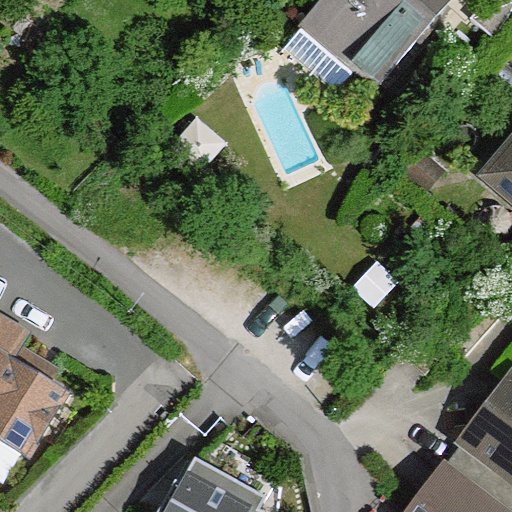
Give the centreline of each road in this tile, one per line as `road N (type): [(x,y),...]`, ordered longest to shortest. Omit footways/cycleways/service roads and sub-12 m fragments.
road 1 (residential): [(0,176),(251,378),(326,449),(340,487),(334,511)]
road 2 (residential): [(168,380),(38,511)]
road 3 (motorway): [(511,359),(463,511)]
